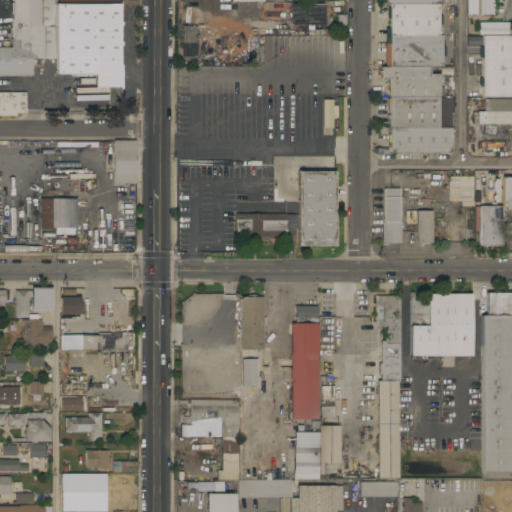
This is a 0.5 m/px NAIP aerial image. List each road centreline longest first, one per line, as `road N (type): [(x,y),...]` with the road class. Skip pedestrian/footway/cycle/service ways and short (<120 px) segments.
road 1 (residential): [(156,271),(511,272)]
road 2 (residential): [(362,272),(362,0)]
road 3 (tertiary): [(157,0),(157,188)]
road 4 (tertiary): [(157,353),(157,511)]
road 5 (residential): [(0,127),(157,129)]
road 6 (residential): [(0,270),(156,271)]
